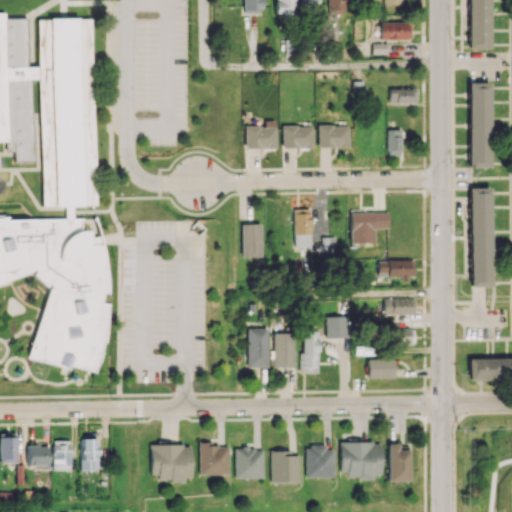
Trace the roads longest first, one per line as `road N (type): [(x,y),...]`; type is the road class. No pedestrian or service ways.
road 1 (residential): [(511,401),(0,411)]
road 2 (residential): [(441,0),(442,511)]
road 3 (residential): [(441,181),(196,184)]
road 4 (residential): [(124,0),(126,155),(135,173),(155,182)]
